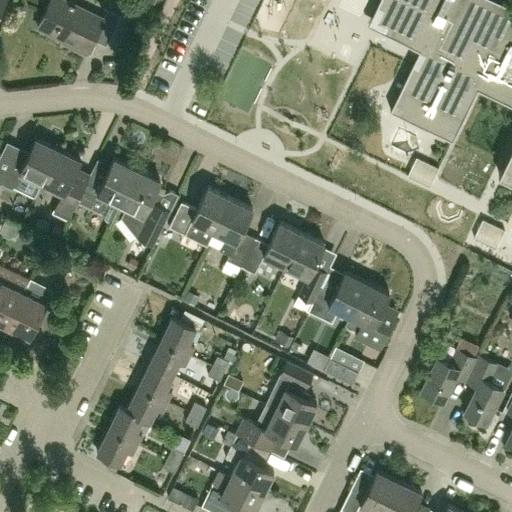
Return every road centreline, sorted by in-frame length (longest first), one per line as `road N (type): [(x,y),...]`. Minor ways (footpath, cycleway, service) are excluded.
road 1 (residential): [(376,412),(375,398),(425,290),(423,262),(406,240),(121,99),(0,106)]
road 2 (residential): [(52,453),(125,294)]
road 3 (residential): [(511,492),(390,431),(376,412)]
road 4 (residential): [(178,511),(52,453)]
